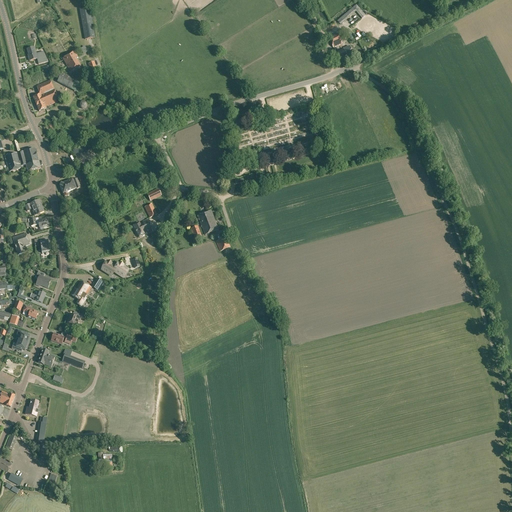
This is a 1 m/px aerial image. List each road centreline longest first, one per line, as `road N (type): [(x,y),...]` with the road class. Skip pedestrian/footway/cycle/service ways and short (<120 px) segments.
road 1 (unclassified): [(511,446),(503,383),(453,223),(397,100),(354,64)]
road 2 (secondary): [(21,391),(64,272),(52,186)]
road 3 (tertiary): [(154,133),(338,72)]
road 4 (tertiary): [(354,64),(477,0)]
road 5 (residential): [(230,228),(217,197),(182,188),(154,133)]
road 6 (secondary): [(32,123),(0,1)]
